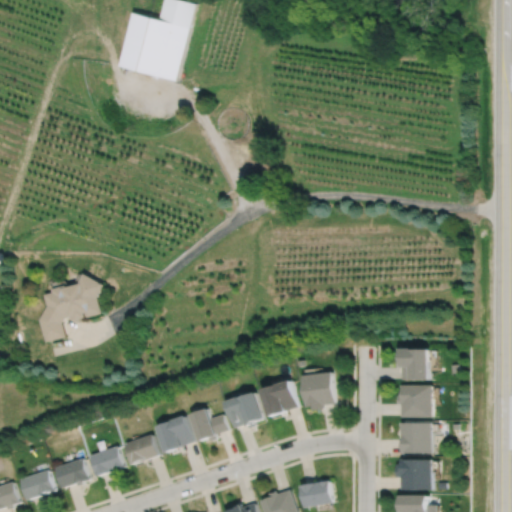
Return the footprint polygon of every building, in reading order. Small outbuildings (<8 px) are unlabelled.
[(137,12),(123,64),(178,79),(199,3),(188,0),(166,0),(162,18),(137,12)] [(50,306),(47,294),(55,292),(55,289),(68,285),(69,287),(81,284),(87,273),(98,280),(107,285),(100,298),(104,313),(77,320),(76,315),(67,317),(62,319),(64,323),(68,336),(48,342),(42,320),(50,306)] [(403,349),(403,358),(401,358),(401,367),(403,367),(405,367),(405,379),(413,379),(413,380),(432,380),(432,349),(403,349)] [(304,376),(308,407),(313,407),(314,410),(326,409),(326,405),(338,403),(335,372),(304,376)] [(265,389),(273,418),(289,413),(288,411),(301,407),(294,381),(265,389)] [(403,385),(403,396),(400,396),(400,404),(402,404),(402,411),(403,411),(403,417),(435,417),(435,385),(403,385)] [(229,402),(238,428),(252,424),(253,428),(261,425),(261,424),(270,420),(260,391),(229,402)] [(194,414),(203,439),(212,436),(213,438),(221,435),(221,434),(232,430),(227,414),(215,418),(212,408),(194,414)] [(160,426),(168,450),(187,444),(186,443),(197,439),(189,416),(160,426)] [(403,422),(403,454),(435,453),(435,422),(403,422)] [(127,441),(134,462),(163,452),(156,431),(127,441)] [(93,454),(100,474),(114,469),(115,471),(120,469),(120,467),(128,464),(121,444),(93,454)] [(58,465),(65,485),(78,481),(79,483),(85,481),(85,479),(93,476),(86,455),(58,465)] [(403,459),(403,465),(399,465),(399,478),(403,478),(403,488),(434,488),(435,459),(403,459)] [(23,477),(31,498),(59,488),(51,467),(23,477)] [(302,482),(306,505),(335,500),(330,477),(302,482)] [(0,484),(0,507),(9,505),(10,507),(15,505),(15,503),(23,500),(16,479),(0,484)] [(263,498),(267,511),(298,511),(295,501),(298,500),(293,487),(280,491),(279,488),(272,491),(273,494),(263,498)] [(402,491),(402,500),(399,500),(399,511),(403,511),(431,511),(431,491),(402,491)] [(228,509),(229,511),(262,511),(259,500),(247,504),(246,500),(237,503),(238,505),(228,509)]
